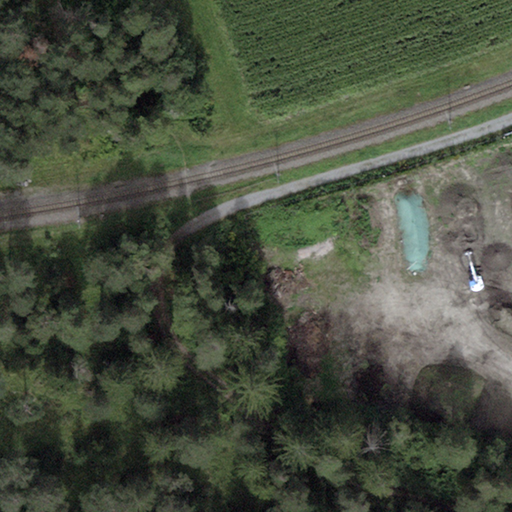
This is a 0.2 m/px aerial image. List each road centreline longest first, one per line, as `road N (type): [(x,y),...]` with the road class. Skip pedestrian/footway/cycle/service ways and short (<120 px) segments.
road 1 (track): [(511,116),(254,200),(187,233),(166,276),(166,326),(183,356),(317,468),(421,491),(471,511)]
road 2 (track): [(386,243),(428,315),(464,353),(511,383)]
